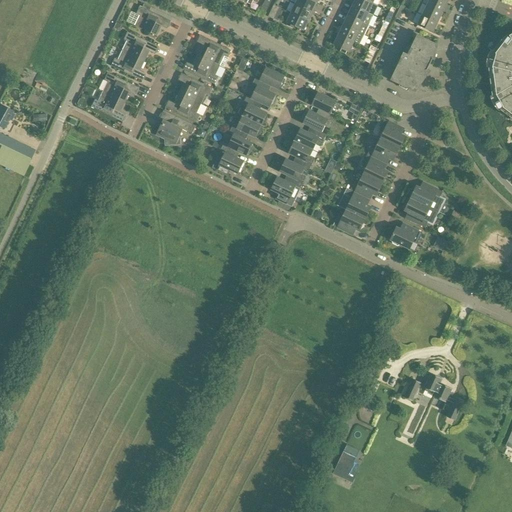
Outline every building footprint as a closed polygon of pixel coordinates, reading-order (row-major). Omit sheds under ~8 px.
[(266,13),(271,1),(268,0),(265,0),(260,10),(266,13)] [(313,12),(317,3),(311,0),(296,0),(295,4),(313,12)] [(354,0),(352,5),(368,13),(373,16),(378,6),(378,5),(372,3),(366,0),(354,0)] [(442,13),(447,3),(440,0),(429,0),(427,5),(442,13)] [(139,15),(135,25),(157,36),(161,26),(167,29),(171,21),(150,11),(151,7),(144,4),(142,7),(140,6),(136,14),(139,15)] [(308,21),(313,12),(295,4),(291,13),(308,21)] [(268,17),(273,19),(279,7),(274,5),(268,17)] [(348,15),(369,25),(373,16),(368,13),(352,5),(348,15)] [(395,17),(399,19),(405,7),(401,5),(395,17)] [(427,5),(422,15),(437,22),(442,13),(427,5)] [(391,18),(394,13),(390,11),(385,21),(389,23),(391,18)] [(303,31),(308,21),(291,13),(286,22),(287,23),(286,25),(293,28),(294,26),(303,31)] [(348,15),(343,25),(364,35),(369,25),(348,15)] [(433,33),(437,22),(422,15),(417,25),(433,33)] [(343,25),(338,35),(354,42),(359,45),(364,35),(343,25)] [(127,41),(123,50),(145,61),(149,51),(155,54),(159,47),(127,32),(124,39),(127,41)] [(400,62),(395,73),(393,74),(391,77),(392,78),(391,80),(415,91),(416,89),(418,90),(420,86),(420,84),(430,71),(427,69),(432,59),(434,60),(437,45),(432,43),(433,42),(429,40),(428,41),(418,36),(418,34),(414,33),(412,36),(416,38),(412,48),(408,46),(404,53),(403,52),(400,58),(405,60),(403,64),(400,62)] [(511,68),(511,66),(511,34),(509,36),(511,40),(507,45),(501,40),(492,51),(496,54),(492,67),(488,68),(492,96),(496,95),(503,107),(500,110),(511,119),(511,118),(511,68)] [(202,46),(197,55),(219,66),(224,56),(227,58),(231,50),(200,35),(196,43),(202,46)] [(349,52),(354,42),(338,35),(333,45),(341,48),(340,51),(345,54),(347,51),(349,52)] [(369,49),(364,60),(369,63),(375,52),(369,49)] [(140,71),(145,61),(123,50),(118,60),(115,58),(111,66),(142,81),(146,73),(140,71)] [(215,75),(219,66),(197,55),(193,65),(187,62),(183,69),(215,84),(218,77),(215,75)] [(237,69),(243,72),(248,60),(243,57),(237,69)] [(263,73),(260,80),(268,84),(278,89),(279,87),(281,88),(283,84),(285,79),(283,79),(284,77),(261,66),(258,71),(263,73)] [(107,82),(103,91),(125,102),(129,92),(135,95),(139,88),(108,73),(104,80),(107,82)] [(184,84),(179,93),(201,104),(206,94),(209,96),(213,88),(181,73),(178,81),(184,84)] [(254,91),(251,98),(259,102),(270,107),(271,105),(272,106),(275,102),(276,97),(275,97),(276,95),(265,90),(268,84),(260,80),(255,78),(250,89),(254,91)] [(35,87),(46,93),(48,88),(37,83),(35,87)] [(120,112),(125,102),(103,91),(98,101),(95,99),(91,107),(122,122),(126,114),(120,112)] [(311,105),(322,110),(330,114),(334,107),(338,109),(341,104),(317,92),(316,95),(315,94),(312,98),(311,102),(312,103),(311,105)] [(197,113),(201,104),(179,93),(175,103),(169,100),(165,108),(196,123),(200,115),(197,113)] [(245,109),(242,116),(261,125),(262,124),(263,124),(266,120),(267,116),(266,115),(267,113),(256,108),(259,102),(251,98),(247,96),(241,107),(245,109)] [(86,108),(87,106),(85,99),(82,98),(80,99),(77,104),(78,107),(83,109),(86,108)] [(0,164),(24,176),(36,150),(0,133),(0,126),(5,129),(10,119),(12,121),(15,115),(13,114),(14,112),(3,106),(0,110),(0,164)] [(351,118),(357,121),(363,109),(357,106),(351,118)] [(166,145),(179,144),(179,137),(183,129),(192,134),(196,126),(164,110),(160,119),(163,120),(156,135),(166,140),(166,142),(165,142),(166,145)] [(335,116),(330,114),(322,110),(320,116),(309,110),(308,113),(306,112),(304,116),(302,120),(304,121),(303,123),(314,128),(322,132),(325,125),(329,127),(335,116)] [(229,132),(233,134),(242,138),(244,132),(255,137),(256,135),(258,136),(260,132),(262,128),(260,127),(261,125),(242,116),(239,123),(235,121),(229,132)] [(380,139),(399,148),(405,136),(401,135),(404,129),(384,119),(379,130),(383,132),(380,139)] [(295,139),(294,141),(313,150),(316,143),(321,145),(326,134),(322,132),(314,128),(311,134),(300,129),(299,131),(298,130),(295,134),(293,139),(295,139)] [(225,152),(233,156),(236,151),(246,156),(247,154),(249,154),(251,150),(253,146),(251,145),(252,143),(242,138),(233,134),(230,141),(226,139),(220,150),(225,152)] [(367,155),(381,162),(387,165),(390,159),(393,161),(399,148),(380,139),(377,146),(372,144),(367,155)] [(296,164),(304,168),(309,170),(314,159),(310,157),(313,150),(294,141),(293,143),(292,142),(289,146),(288,150),(289,151),(288,153),(299,158),(296,164)] [(237,158),(233,156),(225,152),(221,159),(217,157),(212,168),(228,176),(230,170),(238,174),(239,172),(240,172),(242,170),(243,169),(244,167),(244,164),(243,163),(244,161),(237,158)] [(385,170),(387,165),(381,162),(367,155),(362,165),(366,168),(363,175),(382,184),(388,171),(385,170)] [(288,182),(296,186),(300,188),(305,177),(301,175),(304,168),(296,164),(285,159),(284,161),(283,160),(280,164),(279,169),(280,169),(279,171),(290,177),(288,182)] [(376,196),(382,184),(363,175),(360,181),(355,179),(350,190),(364,197),(370,200),(373,194),(376,196)] [(300,188),(296,186),(288,182),(277,177),(276,179),(274,178),(273,180),(272,182),(271,183),(271,184),(271,185),(270,187),(272,187),(271,189),(279,193),(276,199),(291,206),(297,195),(300,188)] [(416,186),(410,198),(429,207),(429,208),(433,210),(438,212),(444,200),(439,198),(442,192),(428,185),(422,182),(419,188),(416,186)] [(370,200),(364,197),(350,190),(346,188),(343,194),(338,206),(346,210),(365,219),(371,207),(367,205),(370,200)] [(410,198),(404,210),(408,212),(405,218),(411,221),(425,227),(428,221),(432,224),(438,212),(433,210),(429,208),(429,207),(410,198)] [(338,215),(333,226),(353,235),(356,229),(359,231),(365,219),(346,210),(343,217),(338,215)] [(400,244),(409,249),(413,242),(417,244),(422,233),(403,223),(400,229),(396,227),(390,240),(392,241),(392,242),(392,243),(397,246),(399,245),(400,244)] [(441,234),(443,239),(449,235),(446,230),(441,234)] [(440,245),(439,248),(443,250),(447,242),(438,238),(436,243),(440,245)] [(455,421),(464,401),(456,397),(454,399),(448,397),(452,389),(440,383),(442,379),(430,373),(424,387),(435,393),(434,397),(445,402),(446,400),(453,403),(447,417),(455,421)] [(421,383),(412,379),(403,397),(412,401),(421,383)] [(367,401),(375,384),(369,381),(361,399),(367,401)] [(354,481),(358,472),(338,463),(334,472),(354,481)]
